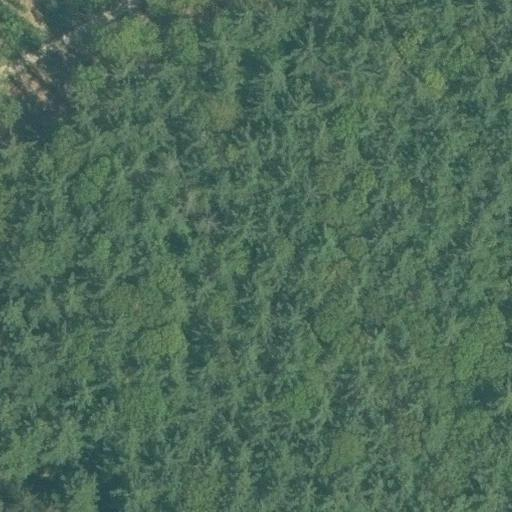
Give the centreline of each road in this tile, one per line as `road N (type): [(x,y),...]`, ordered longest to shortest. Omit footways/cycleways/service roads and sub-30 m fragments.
road 1 (track): [(104,511),(0,305)]
road 2 (track): [(0,74),(136,0)]
